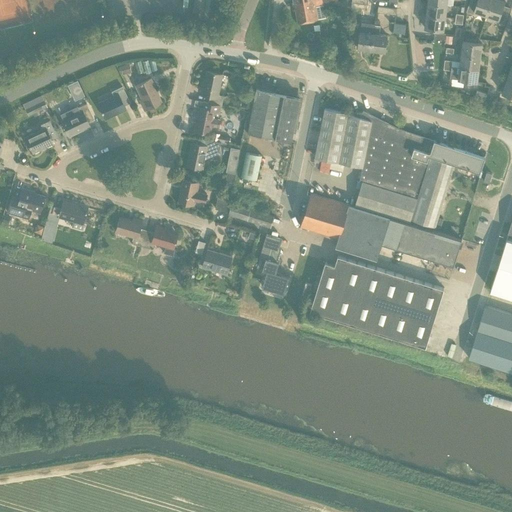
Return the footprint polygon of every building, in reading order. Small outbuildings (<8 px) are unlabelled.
[(213,19),(215,0),(194,0),(192,16),(213,19)] [(324,4),(338,1),(337,0),(293,0),(298,22),(317,18),(326,17),(324,4)] [(486,15),(491,0),(470,0),(467,11),(473,14),(474,11),(486,15)] [(505,1),(502,0),(491,0),(486,15),(498,19),(497,21),(504,24),(510,7),(503,5),(505,1)] [(447,5),(428,2),(426,15),(445,17),(447,5)] [(397,8),(385,6),(378,5),(377,11),(396,14),(397,8)] [(445,17),(426,15),(424,27),(444,30),(445,17)] [(372,50),(375,24),(369,23),(368,32),(360,31),(358,48),(361,48),(372,50)] [(380,25),(375,24),(372,50),(385,51),(387,35),(379,33),(380,25)] [(463,40),(461,53),(480,56),(482,43),(463,40)] [(480,56),(461,53),(460,66),(479,68),(480,56)] [(130,71),(128,63),(119,65),(121,73),(130,71)] [(444,68),(451,69),(450,77),(477,81),(479,68),(460,66),(452,65),(444,64),(444,68)] [(209,96),(208,102),(222,105),(224,95),(218,94),(223,74),(207,70),(202,94),(209,96)] [(146,108),(161,102),(151,78),(135,85),(146,108)] [(511,82),(506,80),(502,93),(511,96),(511,82)] [(77,81),(68,86),(75,101),(85,96),(77,81)] [(123,105),(129,102),(122,86),(113,90),(115,95),(98,103),(105,118),(125,109),(123,105)] [(256,89),(247,133),(292,141),(300,98),(256,89)] [(222,105),(208,102),(207,108),(199,106),(194,130),(211,133),(212,125),(218,126),(219,118),(214,117),(215,112),(220,113),(222,105)] [(42,109),(39,103),(26,109),(28,115),(42,109)] [(76,106),(59,113),(62,120),(69,135),(89,126),(87,122),(94,119),(86,103),(77,107),(76,106)] [(325,107),(315,157),(363,166),(359,180),(363,181),(356,204),(409,221),(410,218),(436,226),(455,163),(469,168),(469,167),(480,171),(485,156),(434,139),(434,141),(403,131),(404,129),(400,127),(399,129),(349,112),(325,107)] [(51,139),(57,136),(49,120),(40,124),(42,129),(25,137),(32,152),(52,143),(51,139)] [(220,135),(220,133),(211,132),(210,138),(219,140),(230,141),(231,137),(220,135)] [(221,141),(215,140),(201,137),(200,143),(192,142),(188,164),(203,167),(204,159),(219,153),(221,141)] [(247,152),(241,176),(257,180),(262,155),(247,152)] [(487,171),(484,181),(489,182),(492,173),(487,171)] [(205,201),(207,194),(196,191),(198,182),(184,179),(179,200),(194,204),(195,199),(205,201)] [(22,216),(24,207),(39,211),(44,196),(30,192),(31,191),(19,187),(16,199),(11,197),(7,212),(22,216)] [(405,221),(364,208),(312,192),(301,225),(339,237),(336,245),(377,258),(382,243),(454,265),(462,239),(405,221)] [(218,196),(215,208),(228,210),(230,199),(218,196)] [(82,222),(86,208),(87,207),(63,200),(61,208),(54,206),(50,220),(56,222),(58,216),(73,220),(71,226),(83,229),(85,223),(82,222)] [(274,215),(250,208),(231,202),(228,214),(247,220),(271,227),(274,215)] [(142,246),(146,230),(139,228),(141,220),(133,217),(132,220),(119,216),(115,231),(133,236),(131,243),(142,246)] [(511,221),(491,290),(511,297),(511,221)] [(154,232),(146,230),(142,246),(152,249),(154,242),(165,245),(163,252),(172,255),(174,248),(172,247),(176,233),(163,229),(164,227),(156,224),(154,232)] [(262,269),(264,262),(277,266),(280,259),(278,258),(280,250),(278,250),(282,238),(266,234),(256,267),(262,269)] [(202,253),(206,242),(199,240),(195,251),(202,253)] [(226,273),(232,255),(208,248),(202,266),(226,273)] [(426,346),(444,287),(338,255),(335,264),(325,261),(311,310),(426,346)] [(264,262),(262,269),(267,270),(262,286),(284,293),(289,276),(276,272),(277,266),(264,262)] [(511,308),(487,301),(478,330),(511,340),(511,308)] [(511,371),(511,341),(478,330),(469,357),(511,371)]
